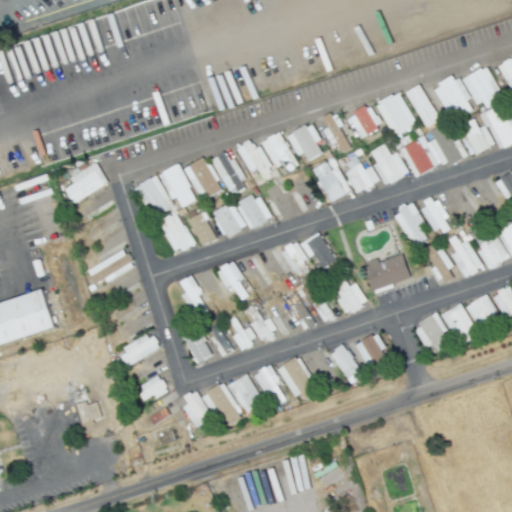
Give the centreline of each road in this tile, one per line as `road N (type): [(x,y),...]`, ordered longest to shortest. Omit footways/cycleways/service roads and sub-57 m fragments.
road 1 (residential): [(152,277),(511,159),(116,175)]
road 2 (residential): [(107,156),(191,380),(511,274)]
road 3 (residential): [(73,511),(511,367)]
